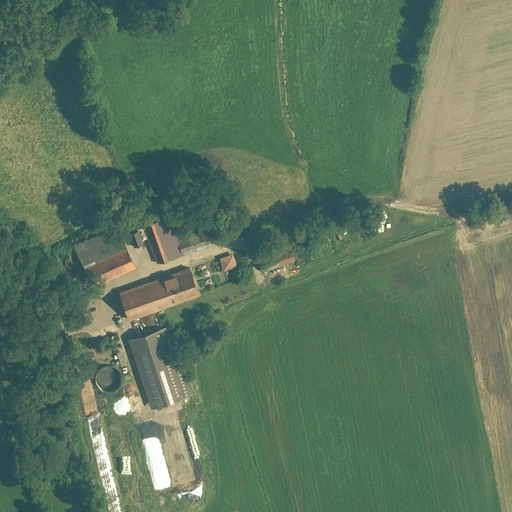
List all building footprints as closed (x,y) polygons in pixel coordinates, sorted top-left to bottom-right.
[(145,226),(157,265),(188,255),(182,234),(176,216),(145,226)] [(182,234),(188,255),(221,245),(215,224),(182,234)] [(95,287),(137,268),(117,225),(75,244),(95,287)] [(130,231),(136,246),(146,242),(140,228),(130,231)] [(263,260),(267,272),(296,261),(292,249),(263,260)] [(222,257),(226,270),(240,266),(236,253),(222,257)] [(120,291),(130,319),(202,294),(192,265),(120,291)] [(174,324),(130,337),(151,405),(195,392),(174,324)]
